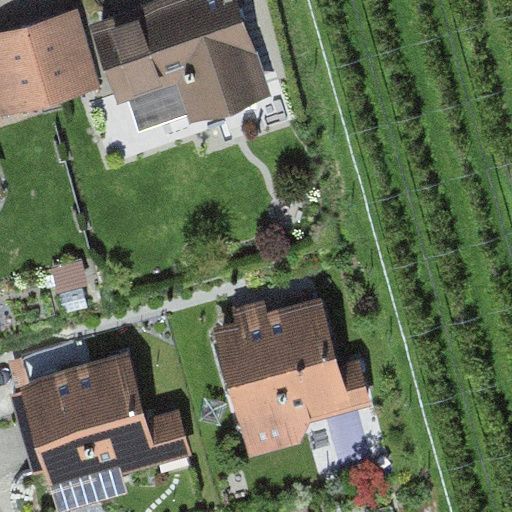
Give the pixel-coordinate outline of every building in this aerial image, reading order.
[(164,0),(166,5),(105,25),(140,129),(268,87),(239,0),(164,0)] [(73,13),(0,35),(0,80),(8,106),(93,81),(73,13)] [(325,310),(227,335),(248,415),(346,389),(325,310)] [(31,386),(94,369),(86,338),(23,355),(31,386)] [(94,369),(31,386),(54,468),(151,442),(128,360),(94,369)]
